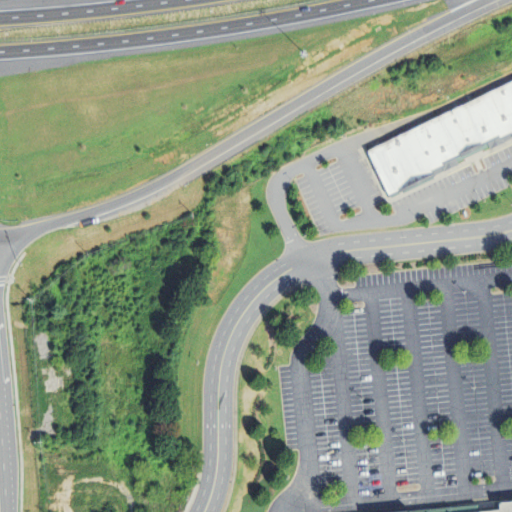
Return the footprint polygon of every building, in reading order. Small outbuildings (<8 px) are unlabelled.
[(511,81),(368,151),(390,196),(399,191),(400,193),(435,176),(433,171),(444,166),(443,163),(460,155),(460,156),(487,143),(486,141),(500,134),(502,137),(511,132),(511,81)] [(138,237),(148,253),(174,236),(163,220),(138,237)] [(194,269),(190,254),(176,257),(180,273),(194,269)] [(5,265),(8,305),(27,304),(24,264),(5,265)] [(129,360),(138,360),(138,344),(101,344),(101,373),(129,373),(129,360)] [(70,394),(68,368),(53,369),(53,362),(0,367),(0,392),(36,389),(37,397),(70,394)] [(35,511),(97,511),(97,493),(35,492),(35,511)] [(485,511),(511,511),(511,502),(497,504),(496,511),(485,511)]
